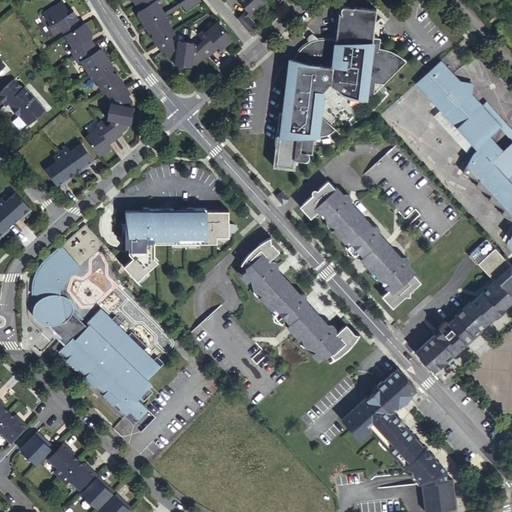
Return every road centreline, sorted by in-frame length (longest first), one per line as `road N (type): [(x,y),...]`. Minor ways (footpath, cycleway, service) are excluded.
road 1 (tertiary): [(511,476),(182,114)]
road 2 (residential): [(181,511),(59,398)]
road 3 (residential): [(182,114),(62,222)]
road 4 (tertiary): [(182,114),(97,0)]
